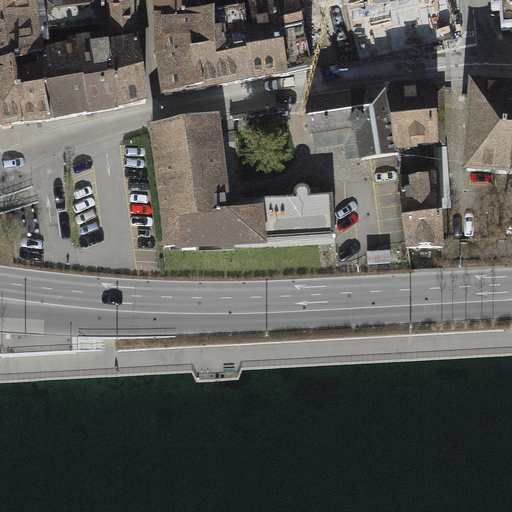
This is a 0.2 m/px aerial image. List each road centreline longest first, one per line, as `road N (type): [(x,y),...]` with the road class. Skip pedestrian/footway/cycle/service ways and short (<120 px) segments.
road 1 (primary): [(0,299),(177,309),(511,294)]
road 2 (residential): [(156,117),(481,64)]
road 3 (residential): [(0,165),(156,117)]
